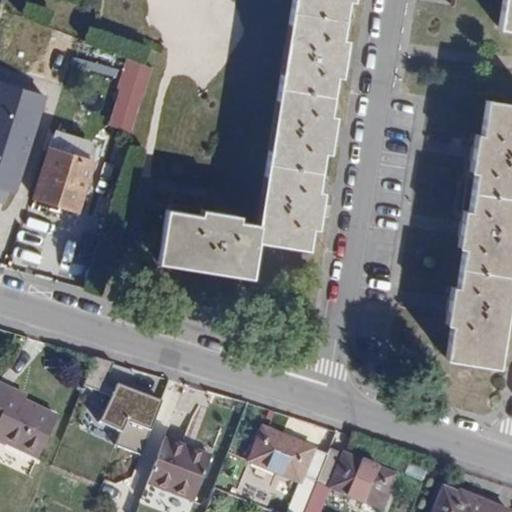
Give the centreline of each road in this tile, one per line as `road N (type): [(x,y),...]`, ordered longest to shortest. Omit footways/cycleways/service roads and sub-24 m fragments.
road 1 (residential): [(325,400),(388,0)]
road 2 (residential): [(0,303),(325,400)]
road 3 (residential): [(325,400),(511,461)]
